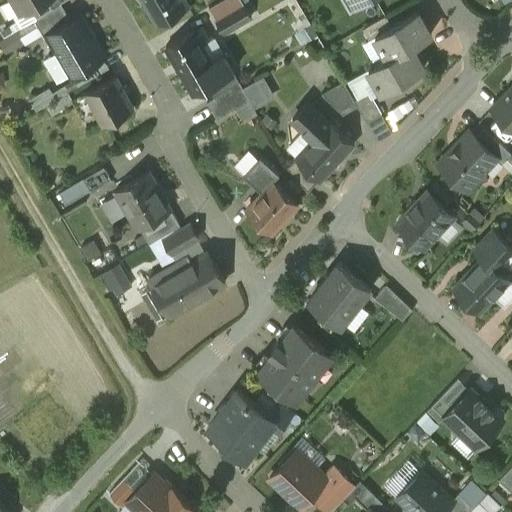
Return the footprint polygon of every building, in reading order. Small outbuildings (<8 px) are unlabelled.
[(13,0),(20,12),(40,0),(13,0)] [(168,0),(145,0),(151,10),(168,0)] [(168,0),(151,10),(159,22),(189,5),(185,0),(168,0)] [(243,0),(220,0),(210,6),(224,32),(252,16),(243,0)] [(52,7),(34,18),(46,37),(49,35),(49,34),(73,19),(62,2),(52,7)] [(419,10),(393,25),(393,26),(376,35),(388,57),(413,44),(432,33),(419,10)] [(73,19),(49,34),(49,35),(58,50),(60,49),(73,72),(72,73),(72,74),(105,55),(81,14),(73,19)] [(386,14),(364,28),(370,39),(376,35),(393,26),(393,25),(386,14)] [(223,52),(211,59),(202,43),(210,39),(202,25),(195,30),(194,29),(167,45),(195,94),(208,86),(234,70),(223,52)] [(413,44),(388,57),(369,68),(382,91),(425,66),(413,44)] [(234,70),(208,86),(214,97),(240,81),(234,70)] [(116,75),(87,91),(104,124),(134,108),(116,75)] [(343,80),(322,92),(344,113),(358,105),(354,99),(355,99),(343,80)] [(214,97),(207,101),(218,118),(238,106),(250,99),(240,81),(214,97)] [(511,85),(492,107),(511,125),(511,85)] [(355,99),(354,99),(358,105),(368,121),(382,113),(369,91),(355,99)] [(69,93),(48,106),(53,114),(75,101),(69,93)] [(250,99),(238,106),(246,120),(258,113),(250,99)] [(330,120),(309,101),(293,118),(313,137),(296,155),(297,156),(320,178),(321,179),(355,142),(330,119),(330,120)] [(470,130),(440,162),(467,188),(473,181),(487,180),(486,166),(497,156),(497,155),(492,150),(470,130)] [(511,152),(500,141),(492,150),(497,155),(497,156),(503,161),(511,152)] [(280,173),(260,155),(259,156),(262,159),(248,174),(245,172),(243,173),(262,191),(247,208),(271,231),(299,201),(274,179),(280,173)] [(320,178),(297,156),(288,166),(308,191),(320,178)] [(105,165),(84,177),(92,191),(113,178),(105,165)] [(149,169),(116,188),(117,190),(118,189),(130,210),(129,210),(139,226),(140,225),(171,207),(170,206),(169,207),(157,187),(159,186),(149,169)] [(428,188),(398,220),(411,232),(408,239),(417,248),(424,245),(454,213),(428,188)] [(171,207),(140,225),(150,242),(181,224),(171,207)] [(191,222),(164,238),(172,252),(199,235),(191,222)] [(511,257),(511,245),(493,228),(475,246),(483,254),(484,253),(501,269),(511,257)] [(208,249),(184,263),(181,258),(149,277),(170,313),(226,280),(208,249)] [(501,269),(484,253),(483,254),(454,285),(480,309),(509,278),(501,269)] [(102,269),(115,291),(134,280),(121,258),(102,269)] [(370,287),(338,262),(310,298),(342,323),(370,287)] [(413,308),(387,283),(375,296),(403,318),(413,308)] [(332,352),(294,323),(281,341),(279,339),(272,349),(273,350),(260,368),(298,397),(332,352)] [(459,375),(442,393),(454,404),(471,386),(459,375)] [(494,408),(471,386),(454,404),(444,414),(461,431),(466,430),(479,443),(503,417),(503,416),(502,409),(501,408),(494,408)] [(256,401),(238,388),(209,425),(228,440),(227,442),(246,457),(271,423),(276,417),(256,401)] [(294,410),(266,388),(256,401),(276,417),(271,423),(279,429),(294,410)] [(442,393),(432,403),(444,414),(454,404),(442,393)] [(325,474),(306,456),(296,457),(291,462),(286,458),(270,475),(300,503),(311,492),(326,475),(325,474)] [(356,484),(335,464),(325,474),(326,475),(311,492),(331,510),(345,495),(356,484)] [(511,464),(500,477),(511,489),(511,464)] [(452,498),(422,469),(398,494),(416,511),(440,511),(453,499),(452,498)] [(169,485),(154,470),(127,499),(141,511),(169,511),(185,496),(171,483),(169,485)] [(356,484),(345,495),(350,501),(356,495),(362,501),(372,489),(361,478),(356,484)] [(461,492),(459,491),(452,498),(453,499),(440,511),(467,511),(479,499),(485,492),(472,480),(461,492)] [(380,511),(388,505),(372,489),(362,501),(370,508),(372,505),(379,511),(380,511)] [(502,503),(488,490),(485,492),(479,499),(493,511),(502,503)] [(185,496),(169,511),(197,511),(196,511),(198,508),(185,496)] [(479,499),(467,511),(492,511),(493,511),(479,499)] [(0,500),(0,511),(9,511),(11,511),(0,500)]
